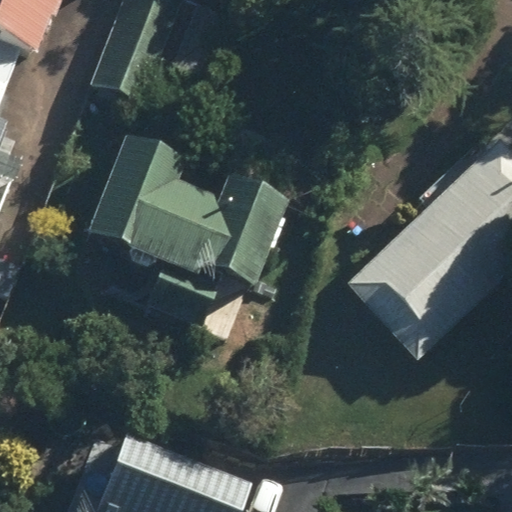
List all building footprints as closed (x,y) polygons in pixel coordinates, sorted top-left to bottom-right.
[(54,0),(0,0),(0,91),(13,60),(29,66),(54,0)] [(240,21),(176,8),(163,76),(226,89),(240,21)] [(288,212),(120,143),(78,245),(105,256),(89,295),(135,314),(133,318),(204,347),(224,297),(249,307),(288,212)] [(511,272),(511,165),(490,144),(337,298),(413,373),(511,272)] [(0,328),(22,274),(0,265),(0,328)] [(243,511),(248,500),(94,441),(66,511),(243,511)]
